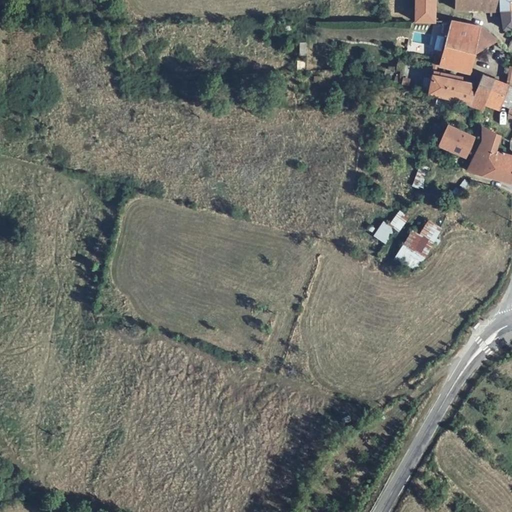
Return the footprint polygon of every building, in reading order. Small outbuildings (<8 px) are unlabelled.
[(415,0),(415,20),(434,21),(435,20),(435,0),(415,0)] [(456,0),(457,7),(484,7),(484,10),(501,9),(500,0),(456,0)] [(511,0),(500,0),(501,9),(511,8),(511,0)] [(511,8),(501,9),(504,27),(507,28),(509,33),(511,33),(511,8)] [(476,50),(499,38),(484,25),(453,20),(448,35),(479,43),(476,50)] [(443,52),(473,60),(476,50),(479,43),(448,35),(443,52)] [(468,69),(473,60),(443,52),(442,57),(440,63),(462,69),(468,69)] [(460,76),(433,68),(430,92),(457,98),(470,103),(475,91),(469,89),(471,83),(460,79),(460,76)] [(486,101),(488,97),(495,77),(482,72),(475,91),(470,103),(483,108),(486,101)] [(501,102),(507,83),(495,77),(488,97),(501,102)] [(510,104),(511,104),(511,85),(510,84),(507,83),(501,102),(510,106),(510,104)] [(488,97),(486,101),(499,108),(501,102),(488,97)] [(458,113),(452,110),(449,117),(455,119),(458,113)] [(474,134),(447,122),(439,143),(465,155),(474,134)] [(478,158),(491,164),(495,151),(500,133),(483,123),(483,137),(474,157),(478,158)] [(478,158),(473,171),(511,180),(511,156),(495,151),(491,164),(478,158)] [(478,158),(474,157),(469,169),(473,171),(478,158)] [(409,218),(399,210),(389,223),(398,231),(409,218)] [(394,229),(381,221),(372,236),(384,244),(394,229)] [(416,233),(407,248),(426,263),(444,231),(432,225),(425,237),(416,233)] [(422,272),(426,263),(407,248),(400,261),(422,272)]
